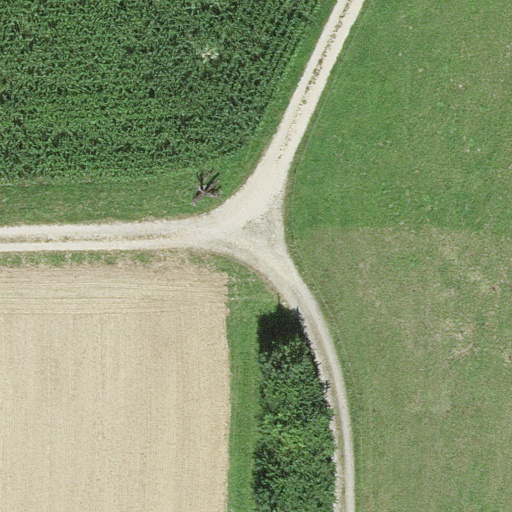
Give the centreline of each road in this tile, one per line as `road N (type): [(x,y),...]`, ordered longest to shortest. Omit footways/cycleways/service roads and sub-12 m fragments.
road 1 (track): [(346,511),(341,418),(327,353),(305,300),(249,227),(351,0)]
road 2 (track): [(249,227),(0,239)]
